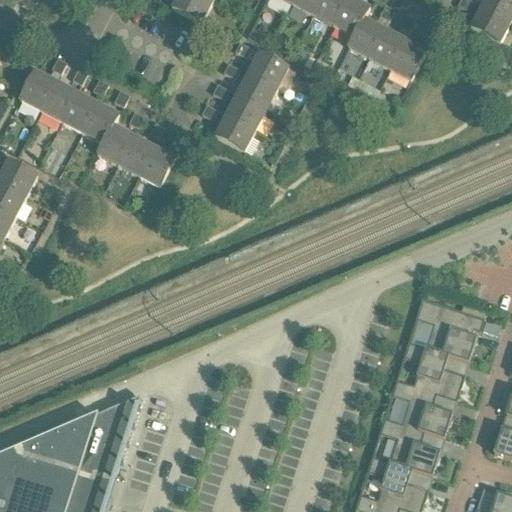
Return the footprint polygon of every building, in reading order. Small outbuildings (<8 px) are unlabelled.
[(178,0),(172,12),(202,28),(213,7),(199,0),(178,0)] [(313,19),(323,0),(296,0),(293,8),(313,19)] [(334,30),(349,0),(348,0),(323,0),(313,19),(334,30)] [(334,30),(354,41),(355,41),(364,22),(370,12),(349,0),(334,30)] [(511,24),(511,0),(487,0),(481,11),(511,27),(511,24)] [(458,10),(469,16),(474,7),(463,1),(458,10)] [(395,15),(386,10),(380,22),(389,26),(395,15)] [(470,32),(500,48),(511,27),(481,11),(470,32)] [(416,26),(407,21),(401,32),(410,37),(416,26)] [(355,41),(354,41),(349,51),(370,62),(385,34),(364,22),(355,41)] [(267,52),(269,47),(255,39),(259,34),(254,31),(248,42),(267,52)] [(437,37),(428,32),(422,44),(431,48),(437,37)] [(391,74),(406,45),(385,34),(370,62),(391,74)] [(406,45),(391,74),(412,85),(427,56),(406,45)] [(252,53),(240,48),(235,57),(247,63),(252,53)] [(260,57),(260,58),(249,79),(277,94),(288,72),(260,57)] [(52,74),(61,79),(67,68),(58,63),(52,74)] [(235,84),(240,75),(229,69),(224,78),(235,84)] [(82,90),(88,79),(79,74),(73,85),(82,90)] [(41,115),(56,86),(36,75),(21,105),(41,115)] [(277,94),(249,79),(238,100),(266,115),(277,94)] [(103,101),(109,90),(100,85),(94,96),(103,101)] [(62,126),(77,97),(56,86),(41,115),(62,126)] [(224,104),(229,95),(218,90),(213,99),(224,104)] [(130,101),(121,96),(115,107),(124,112),(130,101)] [(82,137),(98,107),(77,97),(62,126),(82,137)] [(266,115),(238,100),(227,121),(255,135),(266,115)] [(120,119),(98,107),(82,137),(103,147),(112,130),(114,131),(120,119)] [(213,125),(218,116),(207,110),(202,119),(213,125)] [(138,133),(144,122),(135,117),(129,129),(138,133)] [(216,142),(244,156),(255,135),(227,121),(216,142)] [(159,144),(165,133),(156,128),(150,140),(159,144)] [(112,130),(103,147),(97,159),(118,170),(134,141),(114,131),(112,130)] [(178,139),(172,151),(181,155),(187,144),(178,139)] [(140,181),(155,152),(134,141),(118,170),(140,181)] [(155,152),(140,181),(161,192),(176,163),(155,152)] [(0,180),(0,187),(27,201),(38,180),(8,165),(0,180)] [(0,213),(16,222),(27,201),(0,187),(0,213)] [(0,240),(5,243),(16,222),(0,213),(0,240)] [(481,338),(485,326),(423,306),(417,326),(434,331),(427,353),(470,367),(477,344),(473,342),(475,336),(481,338)] [(422,369),(415,391),(458,405),(465,382),(445,375),(449,363),(469,369),(470,367),(427,353),(426,354),(410,349),(405,364),(422,369)] [(453,420),(433,413),(437,401),(457,407),(458,405),(415,391),(414,392),(397,387),(392,402),(409,407),(402,429),(446,443),(453,420)] [(0,462),(0,511),(109,511),(118,486),(115,485),(120,468),(123,469),(124,468),(121,467),(126,450),(129,451),(130,450),(127,449),(132,432),(135,433),(136,432),(132,431),(138,414),(141,415),(141,414),(138,413),(141,402),(0,462)] [(511,422),(507,421),(507,422),(511,423),(511,437),(503,435),(495,460),(511,465),(511,422)] [(434,481),(441,458),(421,452),(425,439),(445,445),(446,443),(402,429),(402,430),(385,425),(380,440),(397,446),(390,467),(434,481)] [(390,468),(373,463),(368,478),(385,484),(378,506),(398,511),(423,511),(429,496),(409,490),(413,477),(433,483),(434,481),(390,467),(390,468)] [(511,511),(511,504),(498,500),(494,511),(511,511)] [(398,511),(378,506),(361,501),(357,511),(398,511)]
